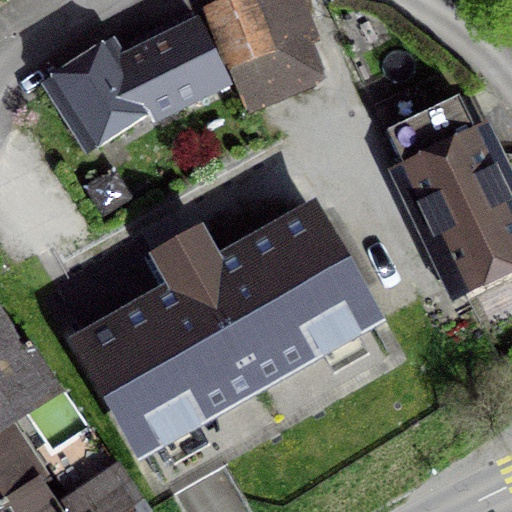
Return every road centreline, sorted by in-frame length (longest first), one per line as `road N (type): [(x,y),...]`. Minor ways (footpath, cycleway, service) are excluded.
road 1 (track): [(390,187),(347,155),(308,152),(90,267),(60,272),(0,176)]
road 2 (residential): [(413,0),(472,42),(511,84)]
